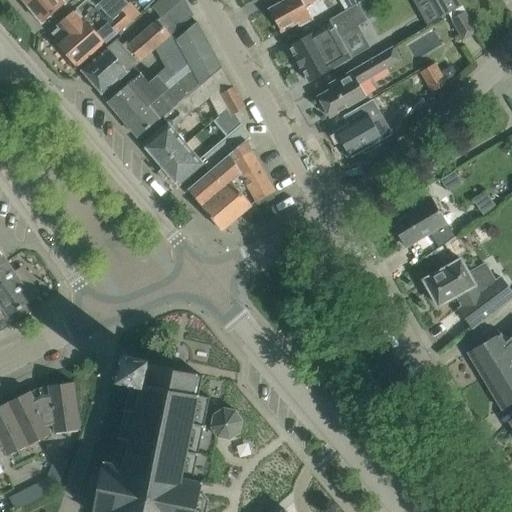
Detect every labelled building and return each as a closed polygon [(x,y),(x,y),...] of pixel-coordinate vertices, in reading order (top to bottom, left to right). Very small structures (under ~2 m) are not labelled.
[(70,9),(80,0),(79,0),(33,0),(28,5),(43,23),(66,3),(70,9)] [(58,39),(58,40),(56,41),(56,42),(78,68),(107,43),(97,31),(108,22),(117,34),(132,21),(141,13),(132,3),(130,5),(125,0),(103,0),(95,7),(89,0),(86,0),(58,25),(60,27),(53,33),(58,39)] [(185,0),(180,0),(158,0),(152,6),(161,17),(125,48),(117,39),(80,70),(102,95),(156,47),(157,49),(172,36),(171,35),(194,15),(185,0)] [(286,0),(269,9),(282,32),(298,23),(300,26),(312,19),(312,18),(327,9),(322,0),(286,0)] [(339,36),(368,20),(363,11),(369,7),(365,0),(363,0),(346,11),(312,30),(313,32),(289,46),(295,56),(294,57),(300,67),(301,67),(309,82),(351,58),(339,36)] [(363,0),(340,0),(346,11),(363,0)] [(431,0),(441,17),(462,6),(458,0),(431,0)] [(463,40),(477,32),(465,11),(451,19),(463,40)] [(222,66),(208,41),(197,22),(176,40),(172,36),(157,49),(167,67),(150,82),(142,72),(109,100),(108,101),(139,137),(163,116),(222,66)] [(327,112),(330,117),(365,97),(358,85),(400,60),(392,46),(333,81),(336,86),(318,96),(322,102),(321,105),(324,111),(327,112)] [(446,83),(440,72),(435,63),(421,71),(433,92),(447,84),(446,83)] [(218,92),(232,84),(222,66),(163,116),(169,123),(144,144),(161,165),(187,143),(174,127),(195,108),(196,110),(209,99),(219,116),(223,113),(227,109),(218,92)] [(233,118),(237,116),(236,113),(246,108),(232,84),(218,92),(227,109),(233,118)] [(381,139),(404,118),(393,106),(373,124),(367,115),(338,131),(352,155),(381,139)] [(249,136),(237,116),(233,118),(227,109),(223,113),(228,121),(232,119),(236,128),(211,150),(210,149),(200,158),(187,143),(161,165),(179,186),(204,164),(210,171),(249,136)] [(249,187),(257,201),(260,199),(263,204),(274,197),(272,193),(275,191),(247,141),(246,140),(250,137),(249,136),(210,171),(188,189),(203,206),(202,207),(222,230),(252,205),(241,193),(249,187)] [(455,172),(442,179),(449,191),(462,183),(455,172)] [(485,191),(474,200),(485,215),(496,207),(485,191)] [(406,246),(419,239),(420,240),(431,233),(435,240),(452,231),(432,197),(404,214),(405,216),(392,223),(406,246)] [(459,308),(473,328),(511,298),(511,292),(500,277),(495,281),(486,264),(469,273),(461,259),(424,280),(439,306),(457,295),(462,305),(459,308)] [(0,330),(33,314),(28,304),(34,299),(8,261),(0,266),(0,330)] [(313,262),(292,275),(290,276),(300,293),(324,279),(313,262)] [(502,332),(468,352),(483,377),(511,360),(511,334),(506,340),(502,332)] [(90,478),(87,492),(93,502),(96,502),(94,511),(99,511),(206,511),(209,500),(204,492),(201,492),(203,483),(202,483),(203,479),(201,479),(200,482),(193,481),(198,455),(201,456),(201,453),(198,453),(204,427),(207,428),(207,425),(204,425),(210,397),(199,394),(203,376),(197,374),(198,374),(188,372),(187,374),(161,369),(162,366),(152,364),(152,365),(148,364),(149,360),(129,356),(124,354),(119,378),(118,380),(131,383),(126,406),(117,451),(114,464),(104,462),(102,471),(100,470),(90,478)] [(502,409),(511,403),(511,360),(483,377),(502,409)] [(0,459),(1,459),(0,456),(0,449),(4,447),(8,455),(52,434),(48,426),(51,424),(55,424),(56,433),(81,429),(74,382),(49,385),(51,395),(42,396),(35,399),(31,391),(0,405),(0,459)] [(214,414),(211,426),(218,437),(230,439),(241,432),(243,420),(236,410),(224,407),(214,414)] [(68,460),(56,455),(46,479),(9,497),(15,509),(58,488),(68,460)]
